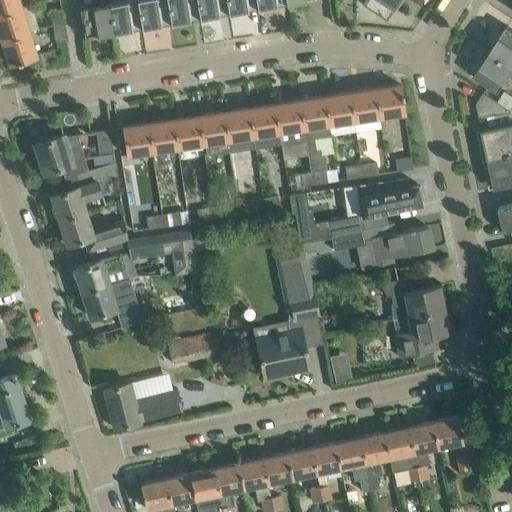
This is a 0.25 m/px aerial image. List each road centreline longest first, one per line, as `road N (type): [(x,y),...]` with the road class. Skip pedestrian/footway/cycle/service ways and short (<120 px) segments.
road 1 (unclassified): [(0,105),(229,59),(361,48),(420,57)]
road 2 (residential): [(90,449),(481,366)]
road 3 (residential): [(481,366),(420,57)]
road 4 (residential): [(90,449),(0,173)]
